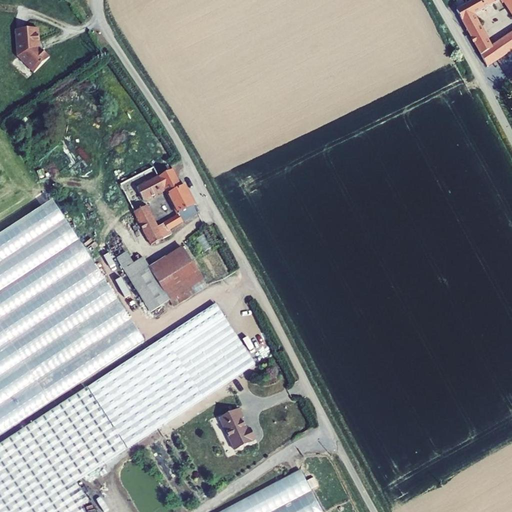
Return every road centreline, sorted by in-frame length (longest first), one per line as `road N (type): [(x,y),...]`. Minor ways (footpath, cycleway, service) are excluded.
road 1 (residential): [(375,511),(168,124),(110,37),(97,0)]
road 2 (residential): [(511,135),(437,0)]
